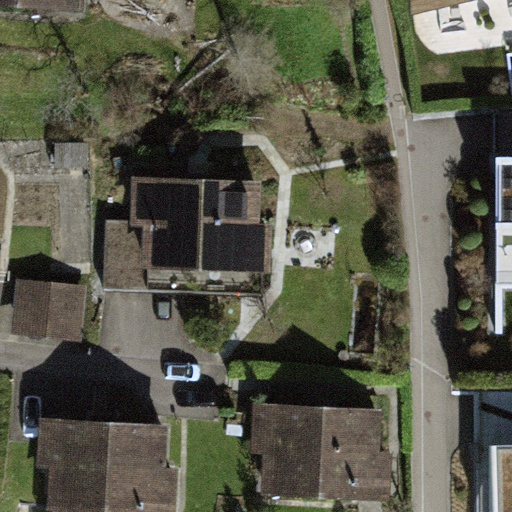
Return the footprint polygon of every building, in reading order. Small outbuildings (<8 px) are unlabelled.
[(0,0),(0,18),(91,22),(91,0),(0,0)] [(511,160),(501,161),(500,287),(511,286),(511,160)] [(97,228),(96,297),(139,298),(139,285),(266,288),(268,234),(258,233),(259,191),(130,188),(129,229),(97,228)] [(81,295),(15,292),(12,348),(78,352),(81,295)] [(511,511),(511,406),(490,406),(487,511),(511,511)] [(369,511),(369,420),(244,420),(245,475),(257,475),(257,511),(369,511)] [(47,482),(46,511),(170,511),(172,481),(163,481),(164,441),(33,439),(32,481),(47,482)]
